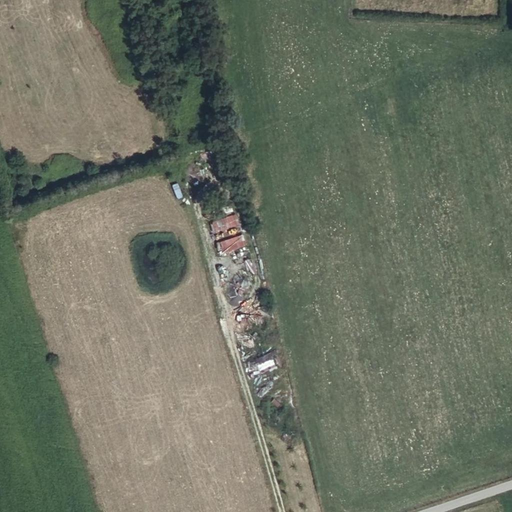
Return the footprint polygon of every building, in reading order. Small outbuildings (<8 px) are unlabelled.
[(181,157),(171,160),(175,174),(185,172),(181,157)] [(21,206),(14,208),(17,217),(24,213),(21,206)] [(236,214),(212,222),(215,232),(240,224),(236,214)] [(241,235),(219,242),(223,254),(245,247),(241,235)] [(275,318),(267,319),(269,328),(277,326),(275,318)] [(262,372),(276,366),(271,354),(256,360),(262,372)]
